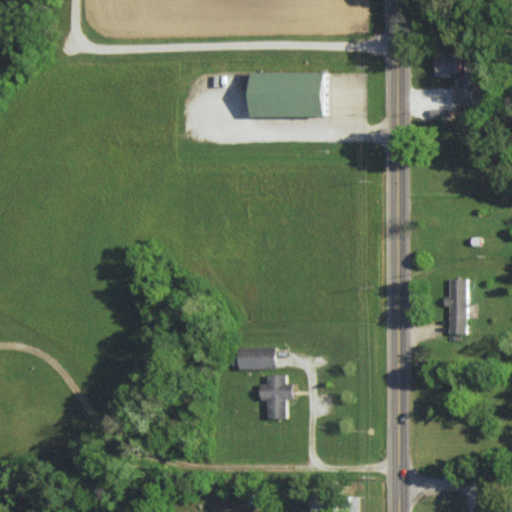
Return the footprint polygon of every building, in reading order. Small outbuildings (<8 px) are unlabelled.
[(460,51),(435,51),(436,75),(460,74),(460,51)] [(325,114),(325,70),(251,71),(252,115),(325,114)] [(473,87),(454,86),(454,101),(473,102),(473,87)] [(450,296),(445,296),(444,305),(450,305),(449,333),(467,333),(468,278),(450,278),(450,296)] [(240,369),(276,367),(275,345),(239,346),(240,369)] [(267,417),(287,418),(287,398),(293,398),(294,382),(285,382),(285,374),(267,374),(266,382),(261,382),(261,399),(268,399),(267,417)] [(311,508),(298,509),(298,511),(328,511),(328,498),(311,499),(311,508)]
